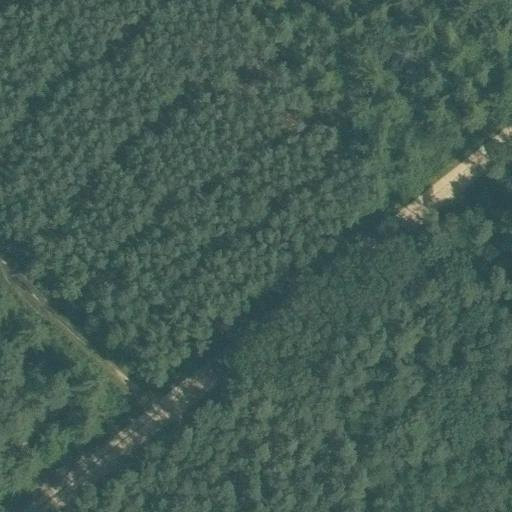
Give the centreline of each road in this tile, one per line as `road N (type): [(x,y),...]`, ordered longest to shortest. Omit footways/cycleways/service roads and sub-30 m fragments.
road 1 (track): [(159,421),(388,238)]
road 2 (track): [(0,263),(145,405)]
road 3 (track): [(511,392),(388,238)]
road 4 (track): [(47,511),(159,421)]
